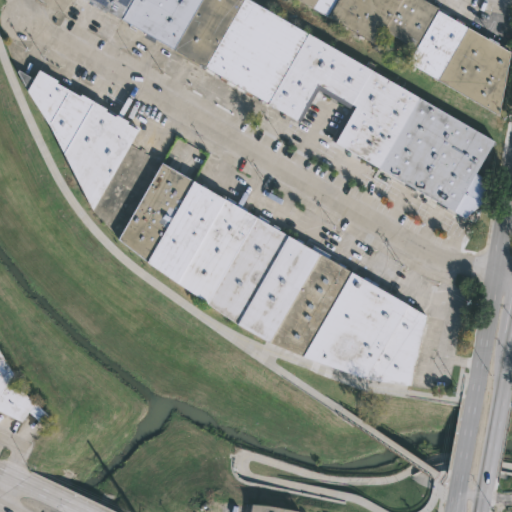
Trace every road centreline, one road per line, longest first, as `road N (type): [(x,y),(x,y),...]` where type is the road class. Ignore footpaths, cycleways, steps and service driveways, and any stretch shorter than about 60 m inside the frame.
road 1 (residential): [(511,273),(410,242),(22,18)]
road 2 (secondary): [(511,183),(472,399)]
